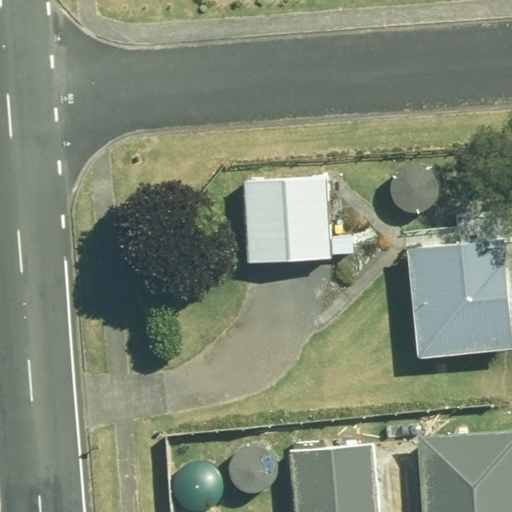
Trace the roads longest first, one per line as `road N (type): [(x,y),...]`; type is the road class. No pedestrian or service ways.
road 1 (residential): [(20,97),(511,62)]
road 2 (secondary): [(20,97),(50,511)]
